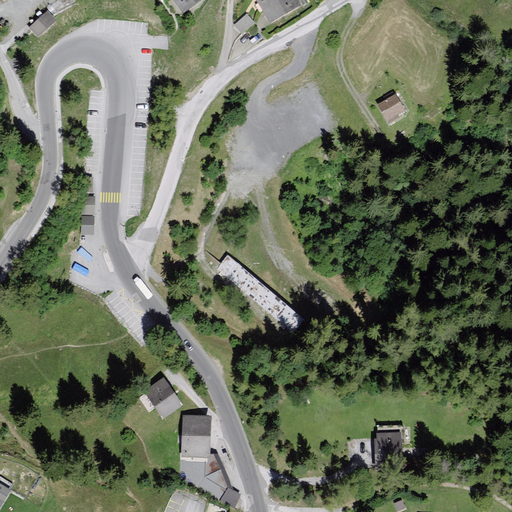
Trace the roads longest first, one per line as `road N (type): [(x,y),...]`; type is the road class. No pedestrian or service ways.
road 1 (unclassified): [(124,269),(140,256),(193,105),(347,0)]
road 2 (tertiary): [(49,133),(50,71),(62,57),(81,49),(102,54),(115,69),(110,209),(124,269)]
road 3 (tertiary): [(124,269),(214,387),(258,511)]
road 4 (tertiary): [(0,263),(40,203),(49,133)]
